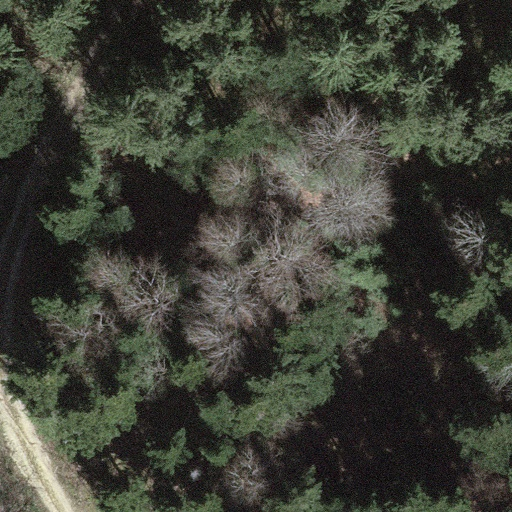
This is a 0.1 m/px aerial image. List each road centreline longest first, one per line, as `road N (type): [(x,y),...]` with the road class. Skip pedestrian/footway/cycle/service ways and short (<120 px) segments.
road 1 (track): [(129,0),(1,259),(0,276)]
road 2 (track): [(0,347),(31,454),(62,511)]
